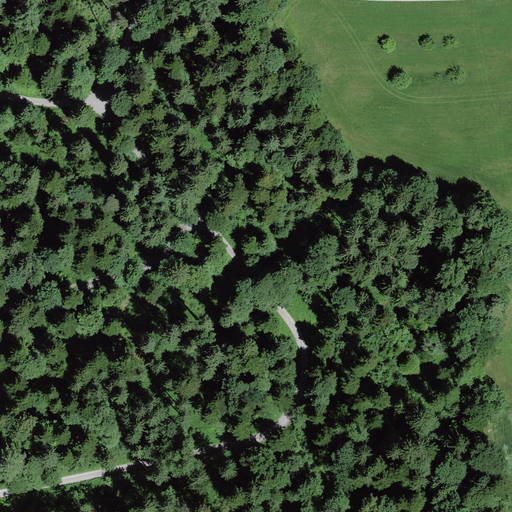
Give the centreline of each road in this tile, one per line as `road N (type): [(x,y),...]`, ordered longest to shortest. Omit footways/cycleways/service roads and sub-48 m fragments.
road 1 (track): [(102,110),(265,287),(299,339),(303,381),(290,416),(274,430),(0,493)]
road 2 (track): [(0,308),(136,269),(193,217)]
